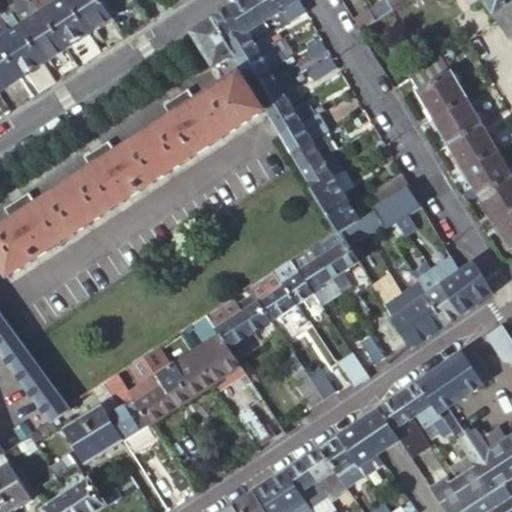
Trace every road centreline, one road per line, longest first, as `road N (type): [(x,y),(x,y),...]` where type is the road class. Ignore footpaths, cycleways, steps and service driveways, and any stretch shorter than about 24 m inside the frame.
road 1 (residential): [(195,511),(511,300)]
road 2 (residential): [(511,300),(325,0)]
road 3 (residential): [(223,0),(0,143)]
